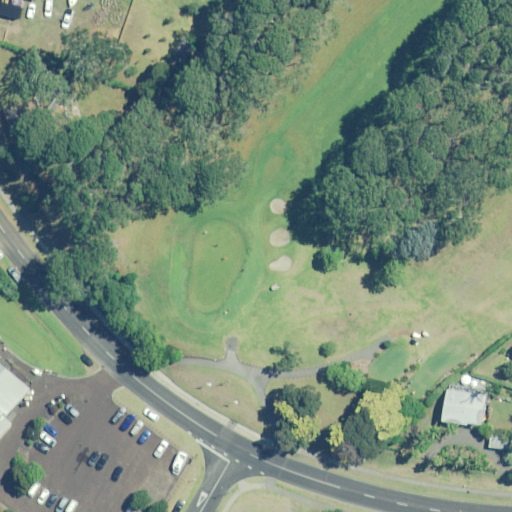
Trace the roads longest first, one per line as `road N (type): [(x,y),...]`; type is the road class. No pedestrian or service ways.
road 1 (tertiary): [(236,451),(104,352),(0,225)]
road 2 (tertiary): [(450,511),(339,490),(236,451)]
